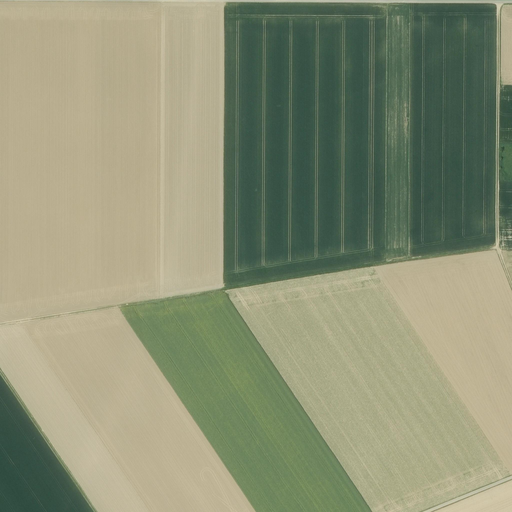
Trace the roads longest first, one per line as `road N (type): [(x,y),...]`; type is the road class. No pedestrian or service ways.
road 1 (track): [(0,324),(496,246)]
road 2 (track): [(166,0),(511,1)]
road 3 (track): [(511,286),(496,246),(497,1)]
road 4 (track): [(93,511),(0,373)]
